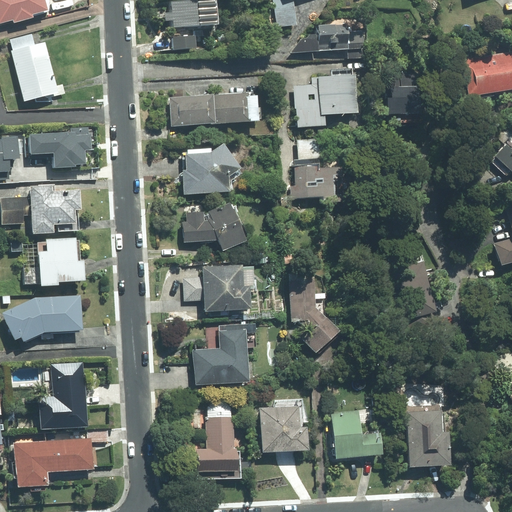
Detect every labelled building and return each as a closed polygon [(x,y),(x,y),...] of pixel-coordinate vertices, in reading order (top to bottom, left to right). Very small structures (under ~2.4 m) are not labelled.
[(0,0),(0,25),(7,24),(8,28),(28,23),(27,19),(42,15),(40,6),(42,0),(0,0)] [(211,0),(165,1),(166,15),(158,15),(158,25),(166,24),(166,52),(189,51),(189,32),(212,32),(211,0)] [(291,30),(291,0),(316,0),(317,1),(320,0),(271,0),(270,29),(291,30)] [(311,40),(291,39),(290,57),(363,60),(364,30),(311,27),(311,40)] [(11,52),(7,53),(19,107),(64,97),(61,84),(52,86),(43,45),(32,48),(29,35),(8,39),(11,52)] [(511,50),(455,59),(461,99),(511,92),(511,50)] [(348,118),(349,79),(312,78),(311,88),(291,87),(290,111),(291,111),(291,129),(318,129),(319,117),(348,118)] [(402,119),(402,86),(378,86),(378,118),(402,119)] [(165,99),(167,129),(250,125),(249,95),(165,99)] [(0,150),(0,178),(68,176),(67,141),(47,142),(48,148),(0,150)] [(312,162),(312,141),(293,141),(293,162),(312,162)] [(511,145),(506,149),(502,145),(488,160),(506,178),(511,171),(511,145)] [(206,152),(179,152),(179,173),(177,173),(177,197),(218,197),(218,181),(231,169),(211,148),(206,152)] [(327,201),(327,171),(287,170),(287,201),(327,201)] [(72,215),(74,195),(47,193),(47,190),(24,189),(23,206),(26,206),(23,237),(47,239),(48,228),(67,230),(68,215),(72,215)] [(0,225),(19,226),(20,199),(0,198),(0,225)] [(236,245),(222,208),(183,217),(183,224),(177,225),(178,245),(210,244),(214,254),(236,245)] [(511,211),(502,215),(506,230),(502,231),(505,241),(488,245),(495,268),(511,263),(511,211)] [(422,222),(405,222),(405,235),(422,235),(422,222)] [(69,267),(69,243),(38,243),(38,258),(31,258),(30,292),(49,292),(49,287),(76,287),(76,267),(69,267)] [(426,292),(418,253),(393,259),(398,285),(393,286),(401,321),(426,315),(421,293),(426,292)] [(194,269),(195,280),(180,281),(180,302),(196,302),(196,314),(246,314),(246,269),(194,269)] [(332,333),(309,311),(309,301),(317,301),(319,276),(286,274),(283,323),(298,324),(305,332),(294,343),(308,358),(332,333)] [(75,300),(26,302),(0,315),(0,326),(7,345),(15,343),(16,347),(36,336),(77,334),(75,300)] [(242,385),(240,332),(215,333),(215,349),(187,350),(188,387),(242,385)] [(511,392),(511,359),(508,361),(503,352),(474,367),(493,402),(511,392)] [(80,433),(80,365),(47,365),(47,399),(32,399),(32,433),(80,433)] [(291,430),(291,412),(298,412),(298,395),(267,395),(267,411),(253,411),(252,455),(299,455),(299,430),(291,430)] [(228,474),(230,420),(226,420),(226,404),(203,403),(202,450),(190,450),(189,473),(228,474)] [(353,412),(325,414),(329,462),(375,458),(373,435),(355,437),(353,412)] [(429,414),(399,415),(400,471),(442,471),(441,436),(429,436),(429,414)] [(90,443),(9,444),(10,493),(40,492),(40,476),(90,475),(90,443)]
